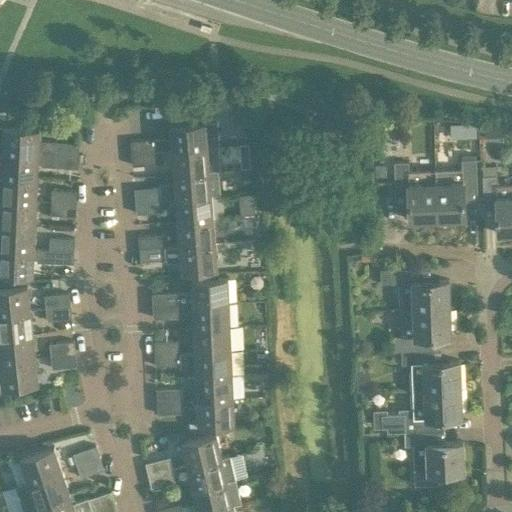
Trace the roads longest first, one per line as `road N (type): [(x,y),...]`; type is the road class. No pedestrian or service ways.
road 1 (residential): [(103,412),(137,401),(119,143),(103,136),(90,145),(90,363)]
road 2 (secondary): [(511,81),(236,0)]
road 3 (residential): [(497,511),(492,307),(500,284)]
road 4 (residential): [(377,251),(473,256),(500,284)]
